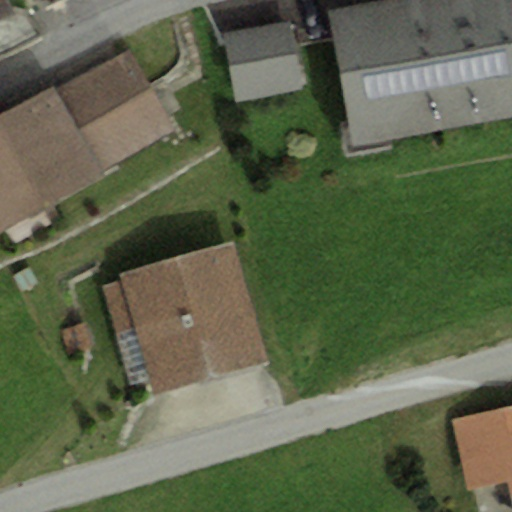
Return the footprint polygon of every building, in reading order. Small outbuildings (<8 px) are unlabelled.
[(12,0),(0,0),(0,19),(17,11),(12,0)] [(511,0),(387,0),(327,11),(352,147),(511,116),(511,0)] [(290,22),(223,33),(236,104),(302,92),(290,22)] [(57,91),(100,169),(177,127),(133,49),(57,91)] [(54,87),(0,116),(0,232),(103,175),(100,169),(57,91),(54,87)] [(267,363),(231,241),(120,274),(122,281),(102,287),(132,386),(151,381),(155,396),(267,363)] [(498,442),(511,439),(511,408),(451,421),(467,492),(507,483),(498,442)] [(511,439),(498,442),(507,483),(511,504),(511,439)]
